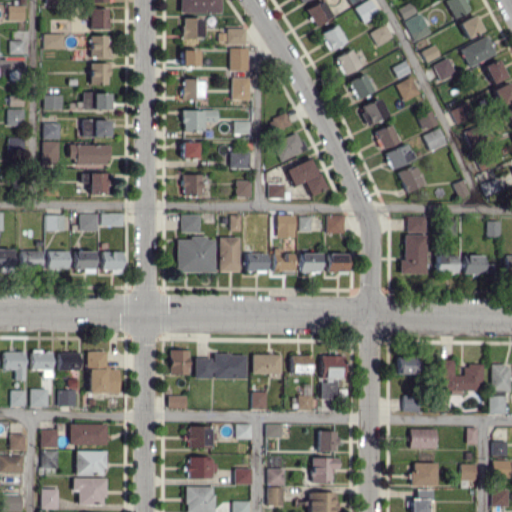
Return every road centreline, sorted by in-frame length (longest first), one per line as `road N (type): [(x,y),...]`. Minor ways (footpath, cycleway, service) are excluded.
road 1 (residential): [(0,312),(511,317)]
road 2 (residential): [(142,0),(141,511)]
road 3 (residential): [(245,0),(274,37),(369,218),(371,316)]
road 4 (residential): [(371,316),(369,511)]
